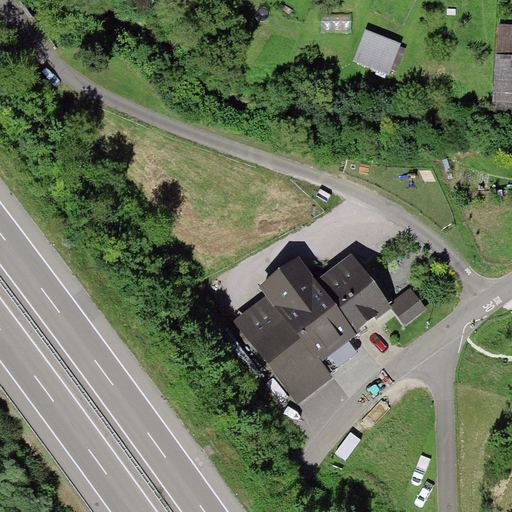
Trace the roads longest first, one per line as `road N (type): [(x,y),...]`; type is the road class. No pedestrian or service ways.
road 1 (residential): [(0,13),(85,93),(399,218),(480,306)]
road 2 (motorway): [(206,511),(0,230)]
road 3 (residential): [(277,503),(374,386),(480,306)]
road 4 (motorway): [(0,329),(132,511)]
road 5 (track): [(441,511),(439,343)]
road 6 (unknown): [(369,205),(250,286)]
